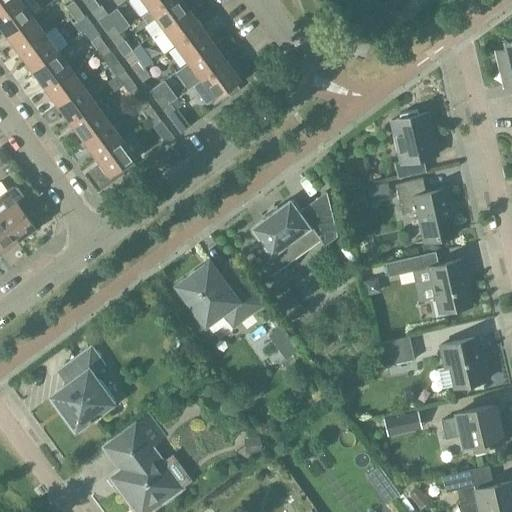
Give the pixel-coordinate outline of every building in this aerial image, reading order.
[(0,0),(0,14),(19,0),(0,0)] [(19,0),(0,14),(0,27),(7,36),(32,17),(19,0)] [(100,7),(94,0),(92,0),(86,5),(92,13),(100,7)] [(165,0),(141,0),(150,11),(165,0)] [(181,0),(165,0),(150,11),(142,17),(148,25),(156,19),(163,29),(189,10),(181,0)] [(72,15),(80,9),(74,2),(66,8),(72,15)] [(86,18),(80,9),(72,15),(78,23),(86,18)] [(189,10),(163,29),(176,46),(201,27),(189,10)] [(32,17),(7,36),(19,54),(45,35),(32,17)] [(111,40),(120,34),(114,26),(106,32),(111,40)] [(214,45),(201,27),(176,46),(189,64),(214,45)] [(120,34),(111,40),(124,57),(132,51),(120,34)] [(45,35),(19,54),(32,71),(58,52),(45,35)] [(97,50),(105,44),(100,37),(92,42),(97,50)] [(214,45),(189,64),(201,81),(202,82),(227,63),(222,56),(226,53),(218,42),(214,45)] [(353,42),(350,55),(366,59),(369,46),(353,42)] [(511,85),(511,42),(511,44),(511,48),(496,52),(505,87),(511,85)] [(105,44),(97,50),(110,68),(118,62),(111,53),(105,44)] [(132,51),(124,57),(131,67),(137,75),(145,69),(132,51)] [(70,70),(58,52),(32,71),(45,88),(70,70)] [(227,63),(202,82),(201,81),(193,87),(207,105),(215,99),(240,81),(227,63)] [(137,75),(143,83),(151,77),(145,69),(137,75)] [(70,70),(45,88),(58,106),(83,87),(70,70)] [(123,85),(131,79),(125,72),(117,77),(123,85)] [(137,87),(131,79),(123,85),(129,93),(137,87)] [(163,82),(149,92),(163,109),(170,104),(177,99),(163,82)] [(83,87),(58,106),(70,123),(96,105),(83,87)] [(102,100),(96,105),(70,123),(83,141),(109,122),(115,118),(102,100)] [(170,104),(163,109),(168,117),(176,111),(170,104)] [(148,120),(156,114),(150,107),(142,112),(148,120)] [(398,151),(401,162),(395,164),(398,179),(426,172),(423,158),(434,156),(430,140),(434,139),(428,113),(419,115),(418,111),(400,115),(404,135),(393,137),(397,151),(398,151)] [(156,114),(148,120),(154,128),(162,122),(156,114)] [(122,140),(109,122),(83,141),(96,159),(122,140)] [(122,140),(96,159),(109,177),(135,158),(122,140)] [(402,215),(418,211),(425,243),(456,235),(446,190),(426,194),(423,179),(396,185),(402,215)] [(388,182),(380,184),(383,199),(391,197),(388,182)] [(35,228),(23,212),(30,207),(17,189),(12,188),(0,196),(0,218),(17,241),(35,228)] [(337,237),(327,193),(326,192),(301,211),(294,201),(251,232),(259,243),(250,250),(269,277),(289,263),(284,256),(316,233),(325,246),(337,237)] [(0,253),(17,241),(0,218),(0,253)] [(386,263),(389,277),(418,271),(415,257),(386,263)] [(472,305),(462,260),(429,268),(437,301),(433,302),(436,318),(452,314),(451,310),(472,305)] [(261,305),(230,263),(217,273),(209,262),(177,286),(194,309),(191,311),(202,326),(205,324),(206,325),(224,312),(234,325),(261,305)] [(415,360),(410,337),(377,344),(383,367),(415,360)] [(489,380),(484,358),(479,359),(475,338),(440,346),(445,368),(450,367),(455,388),(489,380)] [(60,371),(70,385),(53,397),(61,408),(64,406),(69,413),(66,415),(78,431),(92,421),(93,423),(101,417),(98,413),(111,403),(91,375),(104,365),(91,348),(60,371)] [(494,447),(504,444),(497,417),(493,418),(491,406),(457,414),(458,417),(442,421),(446,439),(462,436),(465,447),(474,445),(476,455),(492,451),(491,448),(494,447)] [(181,489),(151,448),(164,438),(148,416),(105,448),(122,471),(117,475),(126,487),(121,490),(135,509),(137,507),(149,509),(150,511),(181,489)] [(398,417),(385,420),(388,436),(401,433),(398,417)] [(379,466),(367,475),(375,485),(386,476),(379,466)] [(510,511),(511,509),(511,487),(511,482),(493,486),(489,466),(443,477),(446,492),(457,490),(460,503),(457,504),(459,511),(510,511)] [(415,505),(425,499),(415,483),(405,489),(415,505)]
